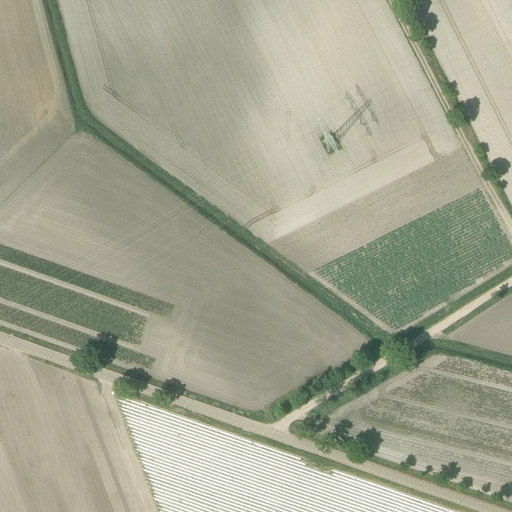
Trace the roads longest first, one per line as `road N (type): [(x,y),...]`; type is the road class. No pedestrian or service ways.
road 1 (tertiary): [(0,337),(495,511)]
road 2 (track): [(511,278),(270,432)]
road 3 (track): [(395,0),(511,224)]
